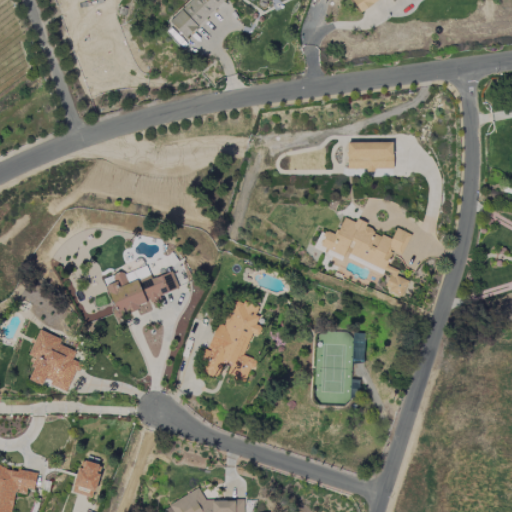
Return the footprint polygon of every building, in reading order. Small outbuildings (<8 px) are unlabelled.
[(185,38),(225,0),(224,0),(258,0),(263,5),(267,0),(190,0),(169,20),(185,38)] [(351,0),(359,12),(379,0),(351,0)] [(347,170),(392,169),(392,142),(346,143),(347,170)] [(390,274),(384,290),(401,297),(408,281),(395,276),(398,270),(387,266),(392,252),(402,255),(410,234),(395,228),(392,237),(354,223),(355,222),(342,217),(336,235),(326,231),(318,250),(344,259),(345,257),(390,274)] [(103,280),(115,316),(148,305),(147,301),(178,290),(172,272),(151,279),(146,265),(103,280)] [(202,361),(201,372),(213,376),(217,377),(222,364),(228,366),(227,377),(233,379),(246,380),(253,359),(243,356),(251,334),(258,335),(261,327),(255,325),(258,316),(255,315),(258,307),(246,302),(235,301),(226,325),(216,324),(202,361)] [(68,391),(79,363),(71,360),(75,351),(59,345),(61,339),(39,330),(28,355),(36,359),(28,380),(42,385),(44,381),(68,391)] [(93,498),(101,465),(80,460),(72,493),(93,498)] [(37,473),(0,465),(0,511),(11,511),(14,493),(26,495),(27,489),(33,490),(37,473)] [(243,511),(243,500),(204,500),(198,489),(164,507),(166,511),(243,511)]
